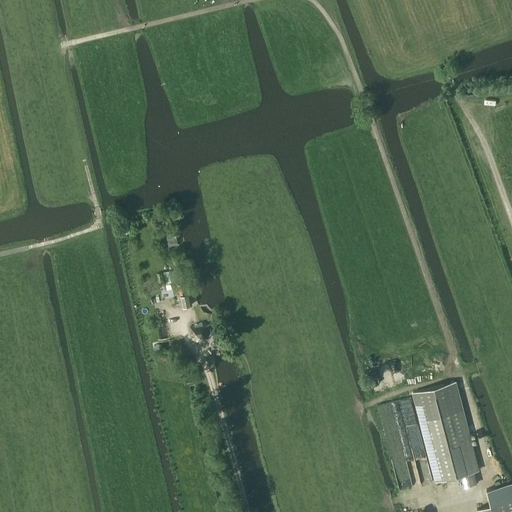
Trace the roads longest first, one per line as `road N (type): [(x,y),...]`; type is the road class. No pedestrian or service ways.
road 1 (track): [(474,511),(486,457),(341,38),(313,0)]
road 2 (track): [(511,221),(424,14),(448,2)]
road 3 (track): [(258,0),(61,45)]
